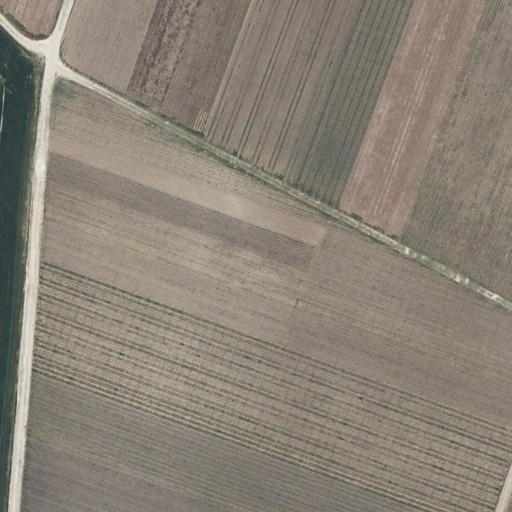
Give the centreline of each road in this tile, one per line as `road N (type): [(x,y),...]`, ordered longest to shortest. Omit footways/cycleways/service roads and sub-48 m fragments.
road 1 (track): [(0,19),(44,56),(511,302)]
road 2 (track): [(10,511),(44,56),(64,0)]
